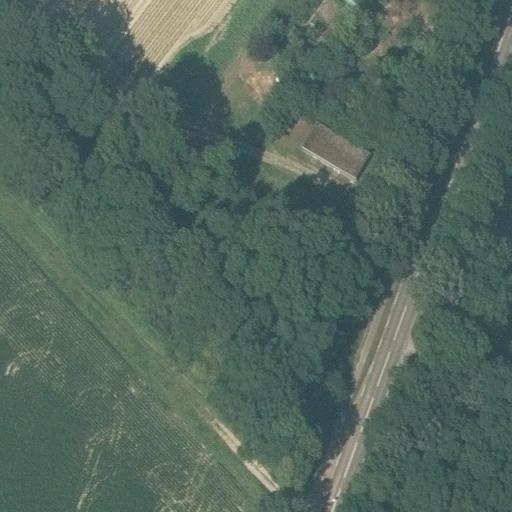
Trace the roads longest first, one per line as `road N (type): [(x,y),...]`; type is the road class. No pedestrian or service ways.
road 1 (secondary): [(331,511),(511,10)]
road 2 (track): [(393,340),(511,422)]
